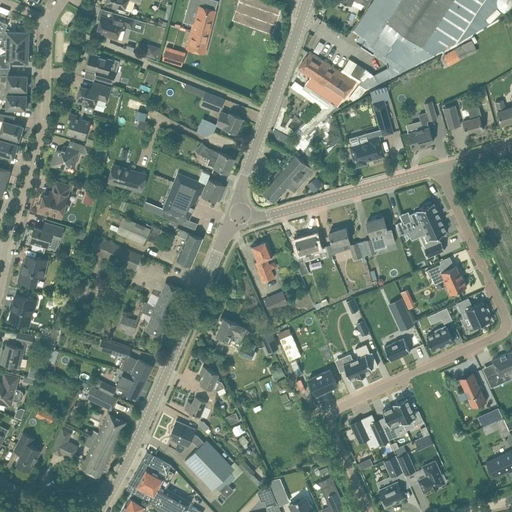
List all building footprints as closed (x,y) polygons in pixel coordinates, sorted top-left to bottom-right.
[(104,0),(105,0),(106,2),(106,3),(125,9),(127,0),(130,0),(140,3),(141,0),(104,0)] [(190,0),(185,22),(193,24),(189,38),(186,48),(205,53),(216,10),(218,0),(190,0)] [(280,14),(283,5),(269,0),(239,0),(235,11),(231,21),(272,36),(276,26),(280,14)] [(359,84),(348,98),(352,101),(359,97),(367,87),(369,88),(371,87),(406,69),(427,57),(436,53),(440,48),(443,50),(446,46),(447,47),(452,40),(456,43),(459,41),(501,17),(507,13),(511,12),(511,11),(511,0),(373,0),(353,30),(361,35),(356,42),(387,62),(388,67),(373,75),(366,68),(357,63),(351,74),(362,81),(358,83),(359,84)] [(125,29),(127,24),(132,25),(134,18),(113,12),(111,18),(104,16),(103,20),(101,19),(97,31),(106,33),(106,35),(114,37),(122,39),(125,29)] [(8,39),(8,46),(28,46),(29,32),(9,31),(9,32),(5,30),(8,24),(0,20),(0,37),(2,38),(3,36),(8,39)] [(228,37),(224,44),(231,47),(234,39),(228,37)] [(28,46),(8,46),(8,53),(0,54),(0,67),(10,67),(10,61),(28,61),(28,58),(30,58),(30,45),(30,46),(28,46)] [(158,48),(149,45),(146,54),(155,57),(158,48)] [(167,47),(162,60),(181,65),(185,52),(167,47)] [(455,49),(444,55),(449,65),(461,59),(455,49)] [(102,58),(103,56),(91,52),(86,67),(97,71),(95,77),(112,82),(116,71),(109,69),(111,61),(102,58)] [(310,52),(298,68),(310,76),(305,84),(337,106),(341,100),(356,81),(310,52)] [(145,79),(154,83),(157,74),(149,70),(145,79)] [(29,83),(27,82),(27,75),(1,74),(1,80),(0,80),(0,88),(21,89),(27,89),(27,88),(29,87),(29,83)] [(91,88),(81,85),(76,100),(84,102),(84,104),(94,107),(97,97),(107,100),(111,87),(93,82),(91,88)] [(300,92),(289,84),(274,128),(296,138),(300,140),(328,114),(337,106),(305,84),(300,92)] [(21,89),(0,88),(0,96),(1,98),(7,98),(7,108),(26,109),(26,107),(28,106),(28,102),(26,101),(26,94),(21,94),(21,89)] [(376,102),(373,103),(380,128),(390,125),(380,90),(373,93),(376,102)] [(219,111),(224,98),(207,91),(205,95),(201,104),(219,111)] [(495,101),(499,114),(501,124),(511,121),(511,106),(505,108),(503,99),(495,101)] [(408,132),(413,149),(422,147),(421,145),(433,141),(427,120),(437,117),(432,101),(424,103),(427,112),(419,114),(423,128),(408,132)] [(443,108),(449,127),(460,124),(455,105),(443,108)] [(467,134),(483,129),(480,117),(482,116),(479,105),(468,108),(471,119),(463,121),(467,134)] [(140,109),(137,116),(145,119),(148,112),(140,109)] [(223,110),(220,117),(217,124),(236,132),(242,118),(230,112),(230,114),(223,110)] [(0,131),(0,138),(1,139),(8,141),(9,136),(19,139),(21,133),(23,133),(24,128),(23,127),(23,126),(13,123),(16,115),(0,112),(0,119),(4,121),(4,120),(7,121),(6,127),(2,126),(0,131)] [(70,112),(67,121),(70,122),(67,132),(85,138),(90,121),(82,118),(83,116),(70,112)] [(296,138),(292,147),(298,149),(300,146),(304,150),(306,147),(307,148),(334,123),(333,113),(328,115),(328,114),(300,140),(296,138)] [(274,128),(270,138),(290,149),(292,147),(296,138),(274,128)] [(335,134),(327,139),(331,146),(340,141),(335,134)] [(374,157),(374,158),(384,155),(378,135),(367,138),(368,140),(350,145),(356,166),(366,163),(365,160),(365,159),(366,159),(366,158),(372,157),(372,156),(373,157),(374,157)] [(0,159),(2,160),(4,154),(13,157),(17,144),(8,141),(1,139),(0,140),(0,159)] [(228,172),(234,157),(221,152),(220,153),(208,147),(202,142),(196,150),(202,155),(210,158),(207,163),(214,166),(228,172)] [(95,157),(105,160),(107,151),(85,145),(83,151),(95,155),(95,157)] [(78,150),(73,149),(64,146),(63,148),(60,150),(57,150),(53,164),(67,168),(68,166),(71,164),(73,165),(78,150)] [(295,153),(281,168),(301,185),(314,170),(295,153)] [(0,180),(6,182),(9,171),(3,169),(4,167),(0,166),(2,160),(0,159),(0,180)] [(107,182),(141,192),(146,173),(113,164),(107,182)] [(301,185),(281,168),(261,191),(274,202),(289,186),(295,191),(301,185)] [(165,209),(162,215),(171,219),(175,220),(184,224),(187,218),(189,219),(204,183),(178,172),(163,208),(165,209)] [(317,176),(308,184),(314,191),(323,184),(317,176)] [(201,194),(202,194),(216,200),(223,183),(208,177),(201,194)] [(66,203),(68,197),(67,196),(70,185),(56,181),(53,192),(52,192),(51,196),(44,194),(39,210),(62,217),(63,211),(65,212),(67,211),(69,206),(68,204),(66,203)] [(88,189),(84,200),(91,203),(95,192),(88,189)] [(391,194),(393,207),(418,203),(416,189),(391,194)] [(403,220),(396,223),(400,235),(408,231),(440,217),(438,215),(439,214),(434,203),(434,202),(431,203),(431,202),(425,204),(426,206),(417,210),(417,211),(409,214),(411,220),(404,223),(403,220)] [(367,221),(371,235),(382,232),(386,244),(395,241),(391,228),(387,229),(384,216),(367,221)] [(123,217),(117,231),(145,243),(151,228),(123,217)] [(440,217),(408,231),(412,239),(427,233),(433,244),(425,248),(424,248),(428,257),(429,257),(429,256),(444,249),(445,250),(445,249),(441,240),(441,241),(440,241),(438,235),(447,232),(446,231),(441,220),(442,220),(441,219),(440,220),(440,217)] [(34,226),(30,241),(53,248),(53,249),(56,250),(60,237),(61,237),(64,227),(45,222),(43,228),(34,226)] [(191,265),(203,238),(177,227),(175,231),(179,233),(178,235),(186,238),(177,259),(191,265)] [(351,248),(354,258),(361,256),(358,242),(351,244),(348,236),(346,227),(329,231),(332,241),(333,245),(334,245),(336,252),(351,248)] [(89,251),(135,271),(142,255),(95,235),(89,251)] [(302,257),(296,260),(302,275),(309,272),(305,261),(321,255),(315,235),(304,238),(303,236),(297,238),(298,240),(297,240),(302,257)] [(372,238),(358,242),(361,256),(376,252),(372,238)] [(273,255),(270,249),(267,240),(252,246),(258,261),(255,262),(263,281),(274,277),(267,258),(273,255)] [(413,267),(428,262),(422,245),(407,251),(413,267)] [(43,277),(47,259),(27,255),(23,271),(21,271),(19,280),(36,284),(38,276),(43,277)] [(451,293),(467,286),(460,271),(459,271),(456,265),(445,270),(442,262),(427,269),(430,277),(441,272),(451,293)] [(167,282),(157,305),(144,300),(140,310),(153,315),(147,330),(161,336),(182,288),(167,282)] [(406,289),(401,291),(405,299),(410,297),(406,289)] [(265,298),(270,311),(274,309),(276,314),(283,310),(280,306),(288,302),(283,290),(265,298)] [(12,308),(10,319),(29,324),(33,308),(35,308),(37,299),(35,299),(16,294),(13,303),(14,303),(13,308),(12,308)] [(472,305),(468,297),(457,302),(464,318),(469,315),(474,327),(491,319),(482,301),(472,305)] [(401,298),(389,304),(401,331),(414,326),(401,298)] [(447,307),(438,310),(444,323),(452,319),(447,307)] [(334,313),(322,318),(332,346),(345,342),(334,313)] [(123,315),(119,326),(134,331),(138,320),(123,315)] [(217,335),(226,339),(231,341),(235,331),(244,335),(247,327),(224,317),(217,335)] [(352,318),(343,321),(349,341),(359,337),(352,318)] [(363,320),(357,323),(363,336),(368,333),(363,320)] [(53,323),(47,342),(54,344),(58,332),(60,332),(62,326),(53,323)] [(440,327),(435,330),(436,332),(427,336),(433,350),(434,350),(453,341),(454,341),(448,326),(447,327),(446,325),(440,327)] [(285,326),(274,331),(284,353),(295,348),(285,326)] [(271,329),(260,333),(268,352),(279,347),(271,329)] [(20,369),(24,351),(26,342),(32,343),(34,335),(18,331),(16,339),(20,340),(19,346),(7,343),(4,353),(2,352),(0,359),(0,363),(6,365),(7,363),(13,364),(12,367),(20,369)] [(404,338),(384,346),(391,360),(410,351),(404,338)] [(102,339),(99,349),(116,354),(117,353),(124,355),(128,356),(129,353),(131,348),(102,339)] [(344,363),(343,364),(350,379),(351,378),(357,375),(358,377),(366,374),(366,373),(365,372),(372,369),(373,369),(372,368),(378,365),(372,351),(370,352),(366,343),(355,348),(359,357),(344,364),(344,363)] [(236,352),(253,359),(256,352),(239,344),(236,352)] [(511,350),(492,359),(498,373),(487,377),(492,387),(503,381),(500,375),(511,370),(511,350)] [(122,362),(120,367),(124,370),(132,374),(132,372),(146,379),(153,365),(144,361),(139,358),(129,353),(128,356),(124,355),(121,362),(122,362)] [(209,387),(207,392),(216,396),(217,391),(218,390),(225,387),(222,381),(216,378),(219,372),(203,366),(202,369),(200,374),(204,375),(201,383),(209,387)] [(330,369),(308,379),(315,394),(337,385),(330,369)] [(124,370),(116,386),(123,390),(123,391),(137,398),(146,379),(132,372),(132,374),(124,370)] [(460,377),(459,377),(472,407),(473,406),(473,405),(485,400),(486,401),(487,400),(473,371),(473,372),(460,378),(460,377)] [(0,401),(5,403),(7,398),(11,399),(12,399),(15,400),(17,401),(21,400),(22,398),(24,396),(23,392),(20,389),(17,389),(15,389),(18,376),(5,373),(3,382),(0,380),(0,401)] [(24,375),(23,381),(34,384),(35,378),(24,375)] [(102,380),(98,388),(113,396),(117,387),(102,380)] [(113,396),(98,388),(91,385),(86,397),(111,409),(117,398),(113,396)] [(216,396),(207,392),(204,398),(196,394),(193,402),(189,401),(187,405),(186,405),(185,409),(191,411),(189,417),(199,422),(205,431),(209,427),(203,421),(202,422),(200,420),(203,413),(202,413),(205,405),(214,409),(216,396)] [(399,400),(394,403),(404,424),(403,422),(412,418),(415,425),(424,421),(419,410),(413,412),(407,397),(405,398),(404,396),(399,399),(399,400)] [(383,410),(389,423),(383,426),(389,439),(399,435),(395,428),(404,424),(394,403),(393,403),(394,403),(395,405),(383,410)] [(36,415),(53,423),(58,413),(40,405),(36,415)] [(498,409),(485,415),(489,423),(502,418),(498,409)] [(230,423),(240,420),(237,411),(227,415),(230,423)] [(93,429),(89,437),(113,449),(127,421),(108,413),(98,432),(93,429)] [(351,423),(350,423),(359,442),(360,442),(369,437),(369,438),(370,437),(374,435),(378,444),(380,444),(380,445),(381,444),(388,440),(388,441),(389,440),(379,419),(378,419),(379,419),(371,423),(371,422),(370,423),(370,424),(365,426),(361,418),(361,419),(351,423)] [(194,442),(199,447),(204,442),(198,435),(194,433),(196,429),(176,420),(170,432),(174,434),(171,439),(188,446),(191,440),(194,442)] [(242,423),(232,427),(236,435),(246,431),(242,423)] [(489,424),(482,427),(485,434),(493,431),(489,424)] [(79,446),(68,441),(73,433),(70,432),(72,429),(64,425),(63,428),(61,427),(51,449),(52,452),(60,455),(62,454),(73,459),(79,446)] [(426,427),(421,429),(424,436),(429,433),(426,427)] [(30,471),(41,449),(31,444),(34,437),(23,432),(16,447),(23,450),(16,463),(30,471)] [(430,435),(423,438),(427,447),(434,444),(430,435)] [(113,449),(89,437),(85,444),(91,448),(81,467),(100,476),(113,449)] [(206,439),(204,442),(199,447),(185,460),(213,489),(216,486),(221,491),(228,484),(234,490),(242,483),(236,476),(243,470),(235,461),(231,465),(206,439)] [(511,469),(511,452),(511,449),(486,460),(493,477),(508,470),(509,471),(511,469)] [(406,452),(397,456),(405,475),(415,470),(406,452)] [(185,511),(191,501),(166,488),(168,485),(162,481),(169,470),(175,473),(177,470),(171,464),(154,454),(147,467),(147,466),(142,475),(137,484),(138,487),(150,494),(150,495),(148,494),(146,498),(147,499),(146,500),(145,500),(157,511),(185,511)] [(395,454),(384,459),(392,476),(402,471),(395,454)] [(369,459),(359,464),(362,470),(372,465),(369,459)] [(243,460),(238,464),(250,476),(254,472),(243,460)] [(436,461),(423,466),(428,476),(419,480),(425,493),(433,489),(434,490),(439,487),(438,486),(446,483),(445,481),(447,480),(444,474),(442,475),(436,461)] [(331,476),(326,478),(329,484),(321,487),(329,505),(323,508),(324,511),(330,511),(333,511),(347,511),(330,473),(331,476)] [(404,495),(397,480),(379,489),(384,499),(382,500),(385,507),(395,502),(394,500),(404,495)] [(268,482),(258,491),(262,500),(275,497),(268,482)] [(226,497),(233,490),(228,484),(221,491),(226,497)] [(283,486),(274,490),(280,505),(289,501),(283,486)] [(297,501),(289,504),(293,511),(312,511),(313,511),(312,511),(311,509),(312,509),(312,508),(311,508),(306,496),(298,500),(298,499),(296,500),(297,501)] [(141,511),(145,507),(131,497),(121,511),(141,511)] [(280,511),(277,503),(270,505),(271,510),(264,511),(280,511)]
